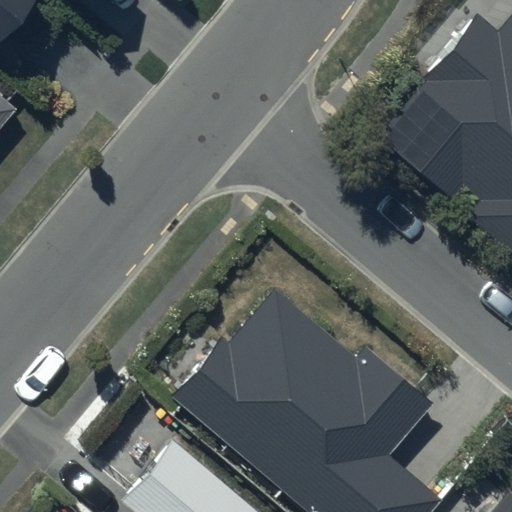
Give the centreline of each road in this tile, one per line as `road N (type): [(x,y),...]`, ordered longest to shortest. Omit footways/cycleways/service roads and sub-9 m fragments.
road 1 (residential): [(220,92),(511,343)]
road 2 (residential): [(0,352),(220,92)]
